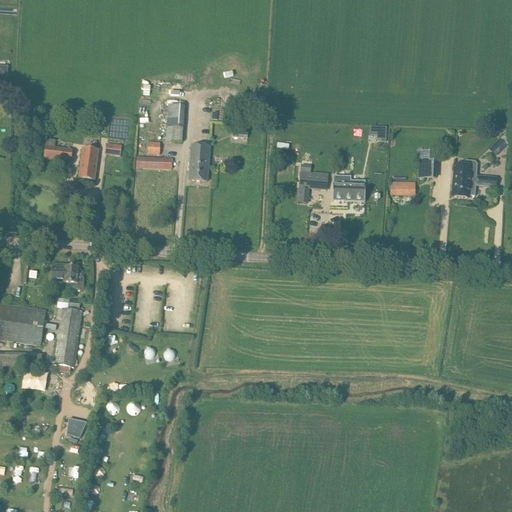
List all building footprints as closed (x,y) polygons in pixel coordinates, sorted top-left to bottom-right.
[(182,143),(185,108),(168,106),(165,141),(182,143)] [(376,135),(376,139),(386,140),(386,126),(377,126),(376,135)] [(234,127),(233,139),(247,139),(248,128),(234,127)] [(493,146),(500,153),(508,146),(501,139),(493,146)] [(159,156),(160,143),(148,143),(148,156),(159,156)] [(106,144),(104,156),(120,158),(121,146),(106,144)] [(46,147),(44,159),(71,162),(72,150),(55,148),(46,147)] [(189,181),(207,182),(209,148),(192,147),(189,181)] [(83,149),(79,180),(95,181),(99,151),(83,149)] [(418,152),(417,162),(420,162),(419,178),(436,179),(437,162),(434,162),(426,162),(427,152),(418,152)] [(171,172),(171,159),(137,158),(137,170),(171,172)] [(454,166),(452,197),(469,198),(469,197),(475,197),(476,187),(496,189),(497,178),(477,177),(478,165),(475,162),(465,161),(465,167),(454,166)] [(299,172),(298,187),(327,190),(328,175),(313,174),(311,173),(301,173),(299,172)] [(334,177),(333,202),(349,202),(364,203),(365,182),(350,182),(350,178),(334,177)] [(391,183),(391,197),(415,197),(415,183),(391,183)] [(297,188),(296,202),(307,203),(309,189),(297,188)] [(63,284),(72,284),(71,290),(83,291),(84,283),(83,281),(83,279),(83,278),(82,277),(81,276),(79,275),(78,275),(78,268),(65,267),(65,265),(52,265),(52,283),(63,284)] [(60,317),(53,366),(74,369),(82,312),(79,312),(80,302),(60,300),(59,309),(57,309),(56,315),(60,317)] [(0,303),(0,341),(40,348),(46,311),(0,303)] [(0,353),(0,375),(22,377),(22,368),(41,368),(42,355),(0,353)] [(71,421),(66,435),(79,439),(83,425),(71,421)] [(8,457),(9,443),(1,443),(0,456),(8,457)]
